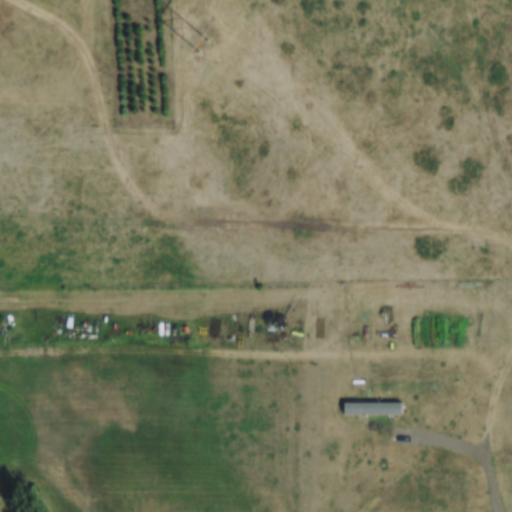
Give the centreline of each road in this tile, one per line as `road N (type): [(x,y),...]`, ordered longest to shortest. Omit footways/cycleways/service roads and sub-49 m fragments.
road 1 (track): [(479,0),(493,118),(511,179),(508,375),(491,440),(497,511)]
road 2 (track): [(511,361),(370,511)]
